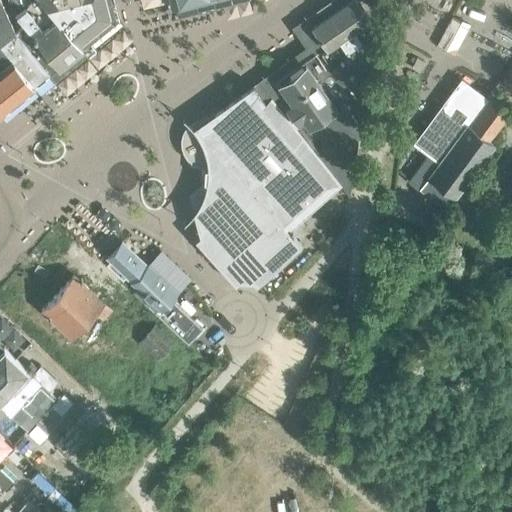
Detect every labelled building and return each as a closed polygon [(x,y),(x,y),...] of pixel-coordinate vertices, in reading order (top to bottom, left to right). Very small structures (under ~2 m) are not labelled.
[(0,0),(0,114),(34,87),(33,87),(49,74),(14,31),(0,0)] [(83,47),(78,41),(42,0),(33,0),(16,15),(24,24),(59,67),(83,47)] [(42,0),(78,41),(108,16),(104,0),(42,0)] [(181,133),(179,140),(180,146),(182,153),(186,158),(190,163),(196,166),(203,167),(202,180),(187,194),(204,256),(205,256),(209,255),(234,284),(238,280),(251,281),(254,285),(257,282),(299,244),(287,231),(339,184),(349,195),(374,31),(374,27),(355,0),(346,0),(333,9),(311,25),(317,32),(310,37),(319,49),(226,114),(218,120),(213,117),(207,116),(200,116),(194,119),(189,121),(188,122),(181,133)] [(423,128),(412,143),(439,163),(421,188),(447,208),(494,144),(489,140),(511,109),(511,108),(491,93),(488,98),(474,88),(473,89),(461,79),(441,106),(440,105),(423,128)] [(146,262),(103,222),(87,239),(130,280),(146,262)] [(159,249),(148,261),(173,285),(178,289),(189,277),(159,249)] [(170,297),(178,289),(173,285),(148,261),(146,262),(130,280),(135,285),(132,288),(187,340),(201,325),(170,297)] [(94,310),(103,319),(112,309),(74,274),(41,309),(70,336),(94,310)] [(138,343),(156,360),(173,341),(155,325),(138,343)] [(0,345),(0,404),(11,414),(27,430),(38,418),(46,425),(52,419),(59,412),(61,414),(72,402),(63,393),(58,398),(49,390),(57,381),(40,365),(32,374),(4,348),(3,349),(0,345)] [(54,444),(86,476),(103,459),(72,427),(54,444)] [(42,511),(27,498),(15,511),(42,511)]
